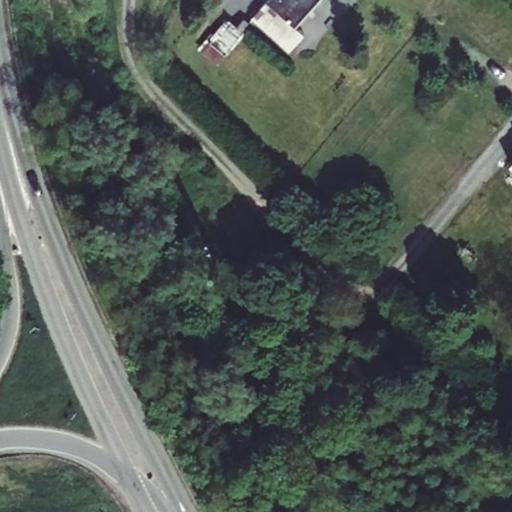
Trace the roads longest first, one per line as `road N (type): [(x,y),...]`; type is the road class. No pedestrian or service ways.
road 1 (tertiary): [(182,511),(49,226),(0,76)]
road 2 (tertiary): [(0,144),(38,272),(131,478)]
road 3 (motorway): [(0,202),(8,274),(0,342)]
road 4 (motorway): [(131,478),(76,448),(0,441)]
